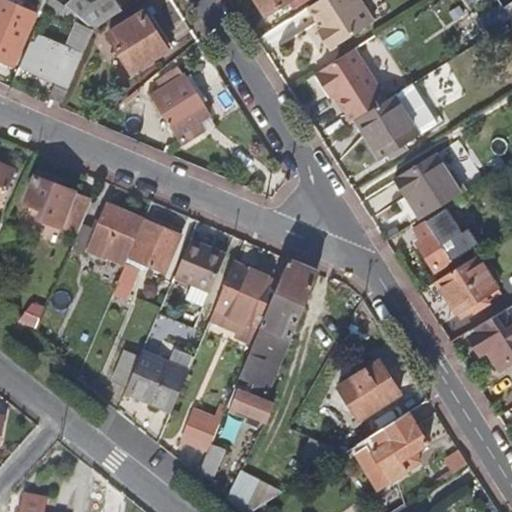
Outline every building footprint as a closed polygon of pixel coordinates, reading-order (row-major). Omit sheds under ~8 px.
[(77,66),(93,31),(62,4),(57,0),(45,0),(42,9),(77,23),(66,49),(32,35),(20,65),(55,80),(48,98),(62,104),(77,66)] [(67,0),(62,4),(93,31),(123,11),(116,0),(100,0),(97,2),(91,0),(67,0)] [(256,0),(266,16),(288,2),(290,0),(256,0)] [(308,0),(290,0),(288,2),(292,8),(293,10),(308,0)] [(359,0),(323,0),(309,9),(320,25),(324,31),(320,35),(332,53),(376,25),(359,0)] [(464,0),(470,10),(485,0),(464,0)] [(5,44),(20,9),(2,2),(0,8),(0,58),(14,64),(19,50),(5,44)] [(171,48),(147,10),(108,34),(131,73),(171,48)] [(324,31),(320,25),(316,28),(320,35),(324,31)] [(334,97),(346,116),(383,92),(356,50),(315,75),(325,92),(329,89),(334,97)] [(208,115),(183,74),(152,94),(180,141),(202,130),(198,121),(208,115)] [(330,100),(334,97),(329,89),(325,92),(330,100)] [(346,116),(351,123),(356,121),(388,100),(383,92),(346,116)] [(388,100),(356,121),(380,161),(418,137),(394,96),(388,100)] [(412,197),(426,219),(466,193),(451,171),(446,174),(435,157),(395,182),(406,201),(412,197)] [(0,205),(14,173),(0,166),(0,205)] [(83,224),(92,204),(75,196),(75,194),(37,178),(26,203),(44,211),(41,221),(77,236),(83,224)] [(126,256),(141,219),(110,206),(103,222),(94,243),(126,256)] [(479,245),(455,207),(417,231),(424,242),(419,246),(436,272),(479,245)] [(122,266),(126,256),(94,243),(103,222),(95,219),(91,228),(83,224),(77,236),(71,251),(87,259),(89,254),(104,261),(105,259),(122,266)] [(181,238),(148,224),(139,242),(147,245),(141,260),(145,262),(166,270),(181,238)] [(139,242),(136,241),(127,264),(141,271),(145,262),(141,260),(147,245),(139,242)] [(223,257),(189,241),(173,278),(191,285),(208,292),(223,257)] [(478,257),(437,283),(455,312),(468,304),(474,312),(489,303),(483,294),(496,286),(493,281),(484,266),(478,257)] [(315,271),(289,260),(279,284),(260,329),(256,339),(252,346),(237,382),(267,394),(279,367),(276,366),(315,271)] [(491,262),(484,266),(493,281),(500,277),(491,262)] [(260,329),(279,284),(234,263),(214,306),(247,322),(260,329)] [(141,271),(127,264),(114,294),(127,300),(141,271)] [(208,292),(191,285),(186,298),(202,305),(208,292)] [(0,302),(0,317),(26,339),(33,329),(43,307),(31,302),(20,318),(0,302)] [(511,305),(474,330),(477,337),(497,325),(511,349),(511,305)] [(256,339),(260,329),(247,322),(214,306),(212,310),(207,321),(234,332),(233,338),(252,346),(256,339)] [(500,369),(511,360),(511,349),(497,325),(477,337),(474,339),(482,353),(488,350),(500,369)] [(36,330),(31,342),(45,354),(52,343),(36,330)] [(128,384),(126,389),(167,408),(186,368),(190,358),(172,350),(169,360),(144,348),(140,357),(128,384)] [(128,384),(140,357),(126,351),(114,378),(128,384)] [(400,395),(380,363),(341,387),(361,419),(400,395)] [(268,422),(274,406),(244,393),(237,409),(238,409),(237,415),(247,419),(246,424),(258,429),(262,419),(268,422)] [(216,413),(223,416),(227,406),(219,403),(216,413)] [(213,440),(223,416),(216,413),(198,405),(185,437),(210,447),(213,440)] [(428,446),(409,413),(364,441),(367,445),(378,464),(374,468),(383,480),(385,478),(390,483),(420,464),(414,456),(428,446)] [(344,454),(309,437),(299,461),(322,468),(344,454)] [(227,447),(213,440),(210,447),(198,475),(212,481),(227,447)] [(378,464),(367,445),(354,454),(376,492),(390,483),(385,478),(383,480),(374,468),(378,464)] [(449,475),(468,463),(458,448),(441,460),(449,475)] [(228,500),(243,511),(251,511),(271,499),(262,489),(242,474),(228,500)] [(43,511),(44,506),(23,501),(21,511),(43,511)]
